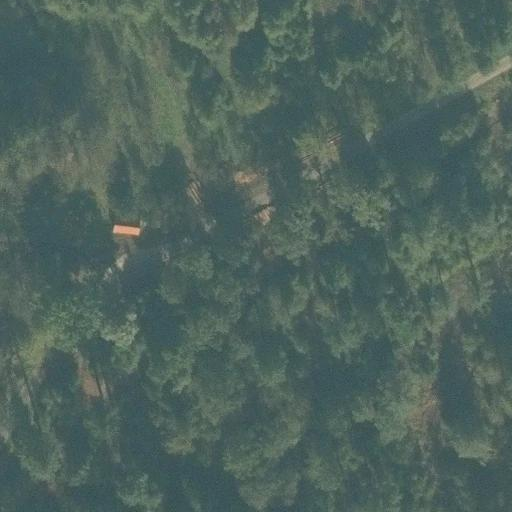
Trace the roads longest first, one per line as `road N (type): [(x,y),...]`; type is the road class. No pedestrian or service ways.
road 1 (track): [(121,267),(94,266),(57,280),(0,318)]
road 2 (track): [(134,262),(0,248)]
